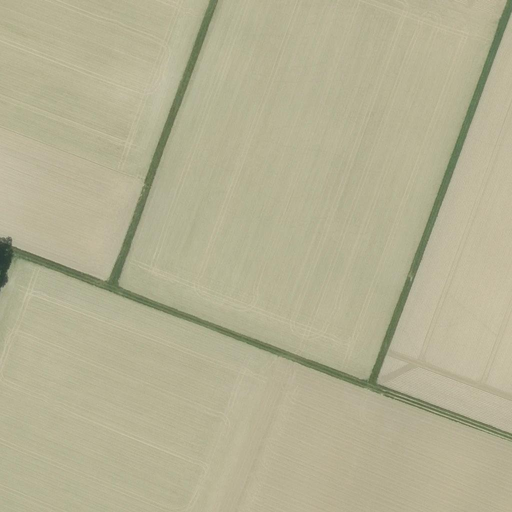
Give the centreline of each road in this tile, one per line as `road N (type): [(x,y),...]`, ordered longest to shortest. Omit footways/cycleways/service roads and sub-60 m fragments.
road 1 (track): [(511,444),(0,251)]
road 2 (track): [(511,2),(374,393)]
road 3 (track): [(113,294),(219,0)]
